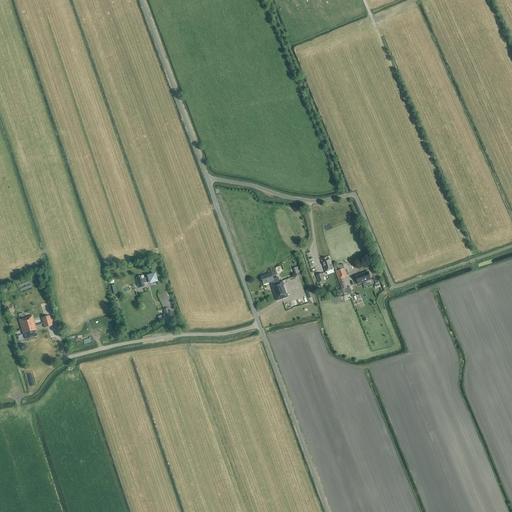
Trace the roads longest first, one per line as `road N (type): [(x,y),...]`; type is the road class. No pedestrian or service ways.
road 1 (unclassified): [(386,269),(356,197),(300,200),(208,182)]
road 2 (unclassified): [(259,325),(61,361)]
road 3 (unclassified): [(327,511),(259,325)]
road 4 (unclassified): [(208,182),(141,0)]
road 5 (unclassified): [(259,325),(208,182)]
